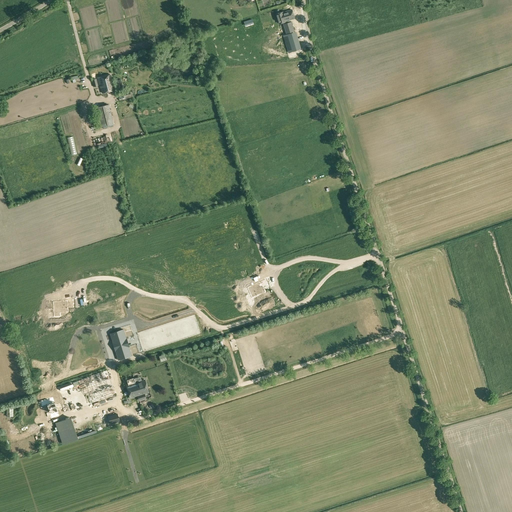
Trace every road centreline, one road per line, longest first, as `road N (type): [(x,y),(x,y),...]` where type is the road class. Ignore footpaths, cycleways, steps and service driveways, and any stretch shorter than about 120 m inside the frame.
road 1 (unclassified): [(460,511),(331,113),(303,0)]
road 2 (track): [(135,420),(402,336)]
